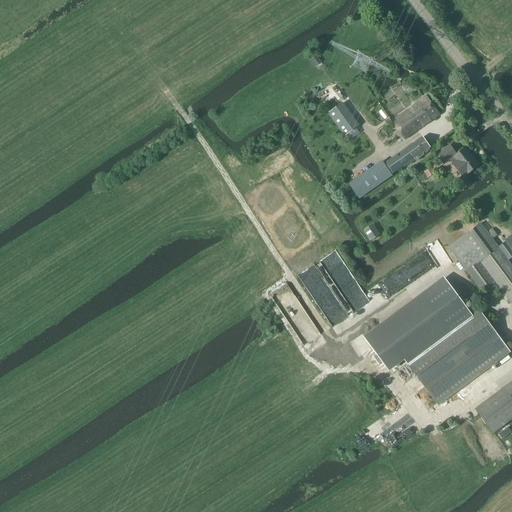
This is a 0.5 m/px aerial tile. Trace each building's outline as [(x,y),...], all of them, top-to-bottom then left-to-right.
[(316,55),(310,60),(314,66),(321,62),(316,55)] [(416,105),(392,121),(405,139),(440,114),(427,95),(415,103),(416,105)] [(343,103),(328,114),(345,137),(360,126),(343,103)] [(423,137),(360,182),(367,192),(394,173),(394,172),(417,156),(419,158),(424,154),(423,152),(430,147),(423,137)] [(449,145),(438,154),(445,163),(450,160),(464,177),(478,166),(465,148),(456,155),(449,145)] [(511,265),(508,260),(499,248),(481,223),(449,247),(481,291),(484,288),(488,292),(497,285),(511,304),(511,265)] [(511,256),(511,236),(506,241),(507,242),(499,248),(508,260),(511,256)] [(402,355),(436,402),(483,367),(486,371),(510,352),(473,302),(402,355)] [(494,434),(511,420),(511,382),(476,410),(494,434)]
